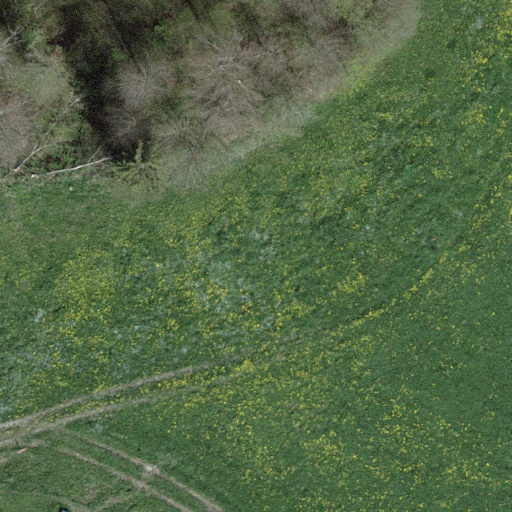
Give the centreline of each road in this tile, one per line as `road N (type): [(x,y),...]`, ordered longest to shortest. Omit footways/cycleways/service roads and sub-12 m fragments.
road 1 (track): [(0,435),(282,351),(418,287),(460,251),(511,163)]
road 2 (track): [(19,429),(100,452),(207,511)]
